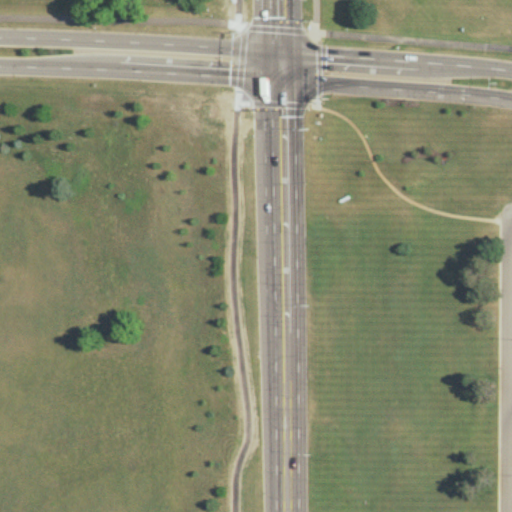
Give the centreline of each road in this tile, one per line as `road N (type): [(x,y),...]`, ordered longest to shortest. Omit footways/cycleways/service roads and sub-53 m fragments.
road 1 (tertiary): [(283,511),(278,82)]
road 2 (tertiary): [(278,54),(0,38)]
road 3 (tertiary): [(0,67),(278,82)]
road 4 (tertiary): [(278,82),(511,102)]
road 5 (tertiary): [(511,71),(278,54)]
